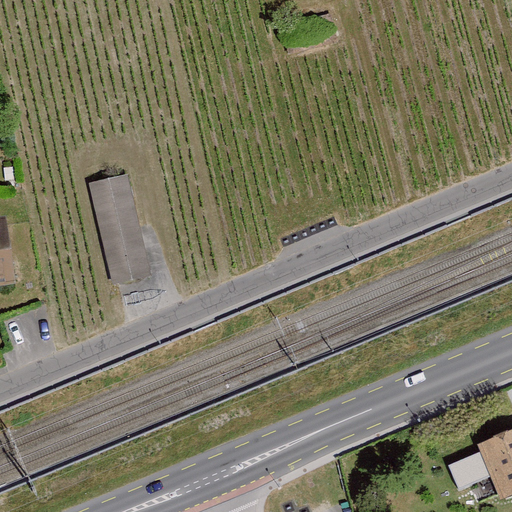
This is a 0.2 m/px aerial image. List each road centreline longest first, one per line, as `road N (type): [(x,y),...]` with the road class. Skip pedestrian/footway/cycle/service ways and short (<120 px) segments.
road 1 (residential): [(511,200),(207,330),(0,405)]
road 2 (primary): [(224,472),(511,355)]
